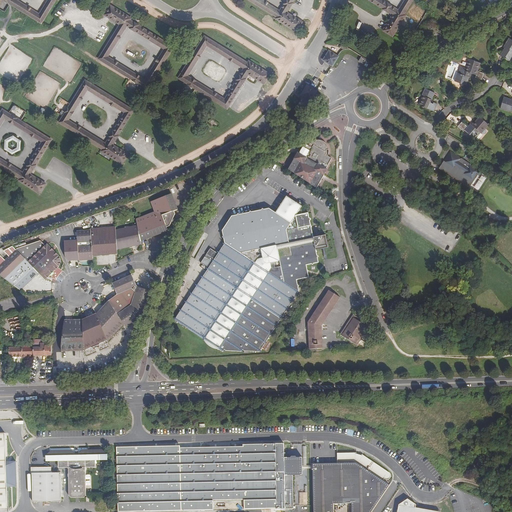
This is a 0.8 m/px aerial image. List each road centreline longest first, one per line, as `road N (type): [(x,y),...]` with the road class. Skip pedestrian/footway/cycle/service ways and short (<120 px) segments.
road 1 (unknown): [(131,0),(170,24),(213,26),(274,61),(278,86),(246,123),(200,152),(0,230)]
road 2 (unclassified): [(137,438),(332,437),(378,453),(399,474)]
road 3 (tertiary): [(302,128),(213,194),(186,234),(157,309)]
road 4 (primary): [(136,397),(369,385)]
road 5 (unclassified): [(383,329),(345,212),(348,146),(358,120)]
road 6 (primary): [(369,385),(182,385)]
road 7 (unclassified): [(25,511),(23,459),(31,444),(137,438)]
road 8 (tertiary): [(511,7),(377,91)]
road 9 (primary): [(511,381),(369,385)]
road 10 (track): [(511,355),(406,356),(383,329)]
road 11 (primary): [(0,403),(136,397)]
road 12 (primary): [(123,386),(0,390)]
